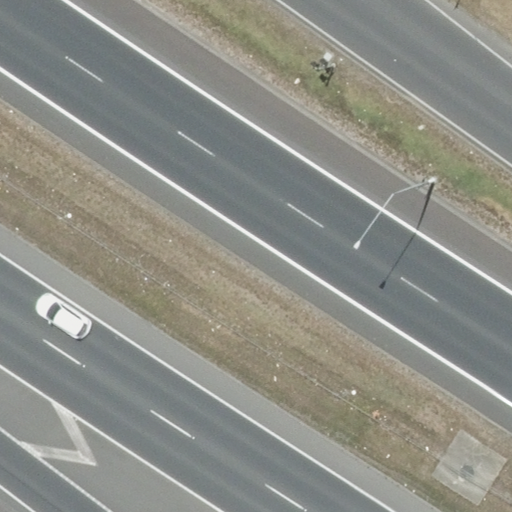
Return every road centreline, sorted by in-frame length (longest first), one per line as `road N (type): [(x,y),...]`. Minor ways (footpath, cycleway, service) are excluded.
road 1 (motorway): [(0,22),(511,359)]
road 2 (motorway): [(286,511),(0,333)]
road 3 (motorway): [(345,0),(511,124)]
